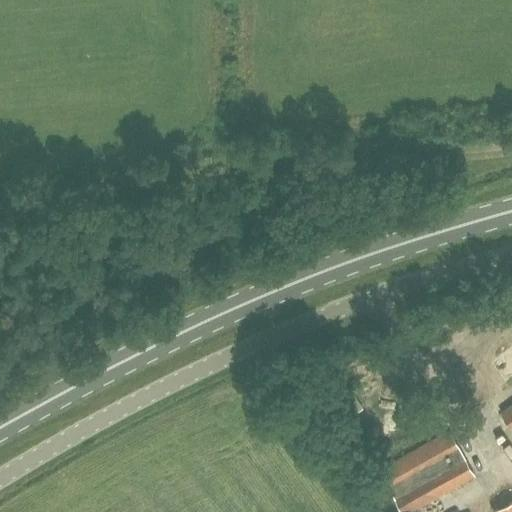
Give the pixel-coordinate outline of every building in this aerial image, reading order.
[(511,352),(498,364),(510,378),(511,376),(511,352)] [(511,405),(501,413),(511,429),(511,405)] [(401,511),(412,511),(474,477),(448,431),(378,470),(401,511)] [(400,511),(385,488),(369,498),(378,511),(400,511)] [(511,511),(511,500),(492,511),(511,511)]
